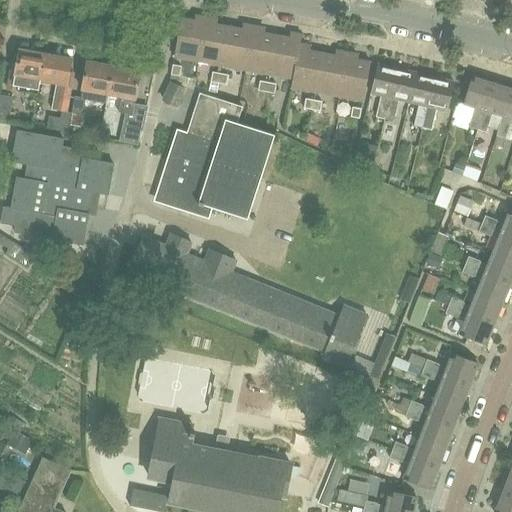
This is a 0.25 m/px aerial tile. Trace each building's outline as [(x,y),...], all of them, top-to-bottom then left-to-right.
[(198,61),(206,17),(197,16),(196,21),(181,18),(174,57),(198,61)] [(222,66),(229,27),(214,24),(215,19),(206,17),(198,61),(222,66)] [(245,70),(253,26),(245,24),(244,30),(229,27),(222,66),(245,70)] [(269,74),(276,36),(262,33),(263,28),(253,26),(245,70),(269,74)] [(293,79),(300,44),(302,35),(292,33),(291,38),(276,36),(269,74),(293,79)] [(315,92),(322,53),(308,51),(309,45),(300,44),(293,79),(291,88),(315,92)] [(38,94),(41,80),(45,54),(19,50),(17,62),(13,61),(8,89),(17,91),(17,90),(38,94)] [(339,97),(347,53),(338,51),(337,56),(322,53),(315,92),(339,97)] [(355,59),(356,54),(347,53),(339,97),(363,101),(370,62),(355,59)] [(45,54),(41,80),(56,83),(52,109),(66,112),(73,72),(69,72),(71,59),(45,54)] [(106,104),(108,94),(113,66),(87,61),(81,98),(75,97),(72,112),(82,113),(85,100),(106,104)] [(385,119),(397,68),(377,64),(370,93),(380,95),(376,117),(385,119)] [(173,65),(171,74),(179,76),(181,66),(173,65)] [(147,107),(134,104),(140,71),(113,66),(108,94),(121,96),(119,112),(126,113),(121,141),(138,145),(147,107)] [(409,102),(416,73),(397,68),(385,119),(394,121),(398,100),(409,102)] [(218,83),(220,74),(212,72),(210,82),(218,83)] [(422,128),(434,77),(416,73),(409,102),(418,104),(413,125),(422,128)] [(220,74),(218,83),(227,85),(228,75),(220,74)] [(477,129),(492,82),(472,76),(464,104),(475,107),(469,127),(477,129)] [(188,77),(187,84),(194,86),(195,79),(188,77)] [(436,109),(447,111),(454,82),(434,77),(422,128),(431,130),(436,109)] [(266,92),(267,82),(259,81),(257,90),(266,92)] [(267,82),(266,92),(274,94),(276,84),(267,82)] [(503,116),(511,88),(492,82),(477,129),(486,132),(492,113),(503,116)] [(171,83),(163,99),(176,105),(184,89),(171,83)] [(511,118),(511,88),(503,116),(497,135),(505,138),(511,119),(511,118)] [(172,158),(158,202),(208,218),(212,207),(247,218),(273,136),(237,124),(242,107),(199,93),(187,133),(177,130),(168,157),(172,158)] [(0,96),(0,121),(10,123),(14,99),(0,96)] [(303,108),(312,110),(313,100),(305,99),(303,108)] [(313,100),(312,110),(320,111),(322,102),(313,100)] [(363,109),(355,108),(353,117),(361,119),(363,109)] [(70,123),(80,125),(82,114),(72,112),(70,123)] [(11,208),(8,223),(16,225),(14,232),(52,239),(83,245),(89,213),(90,206),(82,205),(85,190),(99,193),(108,195),(113,164),(98,161),(100,153),(62,146),(63,139),(17,130),(12,161),(34,165),(32,180),(16,177),(11,206),(11,208)] [(378,148),(359,143),(354,164),(373,169),(378,148)] [(452,172),(461,176),(465,166),(456,162),(452,172)] [(454,193),(443,189),(436,206),(447,210),(454,193)] [(461,196),(455,210),(469,216),(474,202),(461,196)] [(482,224),(511,235),(511,211),(509,210),(504,223),(485,215),(482,224)] [(511,235),(482,224),(466,217),(462,225),(498,239),(493,251),(511,259),(511,235)] [(448,236),(439,232),(432,251),(441,255),(448,236)] [(0,234),(0,244),(9,250),(14,243),(0,234)] [(209,249),(204,261),(187,254),(191,242),(171,234),(166,246),(143,236),(128,272),(325,350),(323,357),(346,366),(367,315),(344,305),(339,316),(231,272),(236,260),(209,249)] [(22,248),(14,243),(9,250),(5,256),(27,270),(36,257),(22,248)] [(511,283),(511,279),(511,259),(493,251),(487,264),(469,256),(465,265),(511,283)] [(431,254),(427,264),(436,268),(441,258),(431,254)] [(465,265),(464,266),(462,273),(481,281),(475,293),(502,303),(511,283),(465,265)] [(67,277),(62,286),(63,286),(75,293),(78,288),(80,285),(80,284),(79,283),(67,277)] [(410,277),(400,301),(408,305),(418,281),(410,277)] [(494,324),(502,303),(475,293),(471,305),(463,302),(452,297),(449,305),(494,324)] [(486,344),(494,324),(449,305),(445,313),(457,317),(465,320),(459,333),(486,344)] [(386,335),(370,376),(360,401),(368,404),(378,379),(395,338),(386,335)] [(446,367),(427,359),(411,353),(408,364),(423,370),(424,367),(470,385),(478,364),(451,354),(446,367)] [(408,364),(397,359),(393,367),(405,372),(408,364)] [(462,405),(470,385),(424,367),(423,370),(421,375),(440,383),(435,395),(462,405)] [(454,426),(462,405),(435,395),(431,408),(411,400),(408,409),(454,426)] [(446,447),(454,426),(408,409),(405,416),(424,424),(420,436),(446,447)] [(25,424),(12,416),(7,424),(20,432),(25,424)] [(158,429),(149,476),(173,481),(169,502),(204,509),(202,511),(276,511),(280,495),(285,496),(291,465),(259,458),(259,459),(226,453),(228,441),(217,439),(215,450),(191,445),(192,438),(194,438),(195,432),(191,431),(193,424),(161,418),(159,429),(158,429)] [(360,429),(357,436),(368,440),(371,433),(360,429)] [(31,442),(14,431),(7,442),(25,452),(31,442)] [(438,468),(446,447),(420,436),(414,450),(407,447),(407,446),(395,442),(392,450),(438,468)] [(430,488),(438,468),(392,450),(389,458),(401,462),(409,465),(403,478),(430,488)] [(64,511),(54,507),(71,470),(43,457),(17,511),(64,511)] [(328,479),(319,503),(328,506),(337,483),(342,471),(333,467),(328,479)] [(511,472),(510,471),(502,492),(511,495),(511,472)] [(378,503),(368,501),(369,498),(337,491),(335,503),(364,509),(378,511),(413,511),(417,497),(389,491),(386,505),(377,504),(378,503)] [(511,511),(511,495),(502,492),(493,511),(511,511)]
